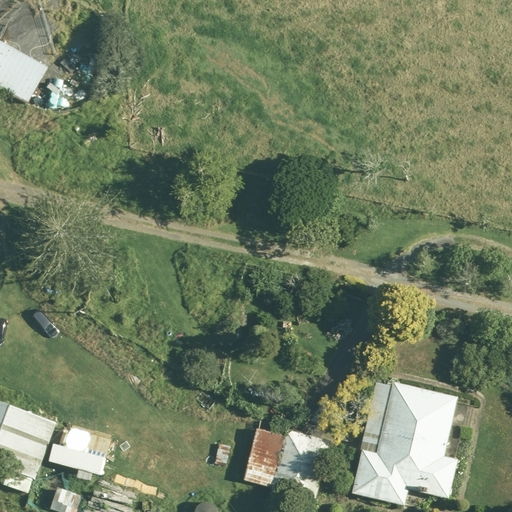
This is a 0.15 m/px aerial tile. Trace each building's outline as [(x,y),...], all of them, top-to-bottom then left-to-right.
[(44,70),(0,45),(0,90),(25,105),(44,70)] [(455,460),(462,428),(471,430),(476,403),(467,401),(377,382),(353,496),(407,507),(410,491),(451,500),(459,461),(455,460)] [(57,424),(0,403),(0,469),(17,476),(13,489),(30,496),(57,424)] [(247,482),(271,488),(268,500),(316,511),(321,511),(338,442),(294,431),(289,452),(256,444),(247,482)] [(81,511),(88,496),(61,486),(52,509),(61,511),(81,511)]
